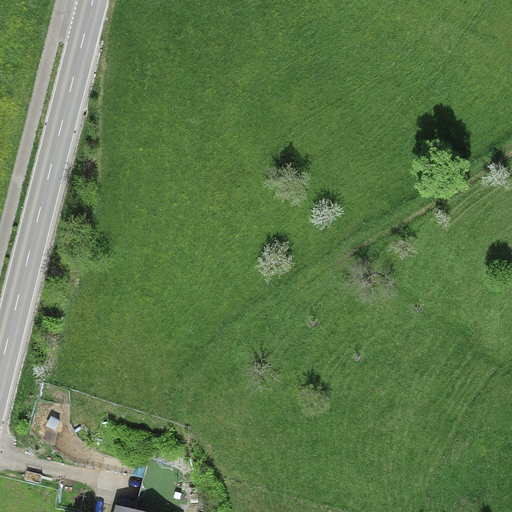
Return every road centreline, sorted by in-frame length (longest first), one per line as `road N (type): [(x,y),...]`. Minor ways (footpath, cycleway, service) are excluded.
road 1 (secondary): [(0,373),(93,0)]
road 2 (track): [(192,511),(186,461),(143,462),(118,483)]
